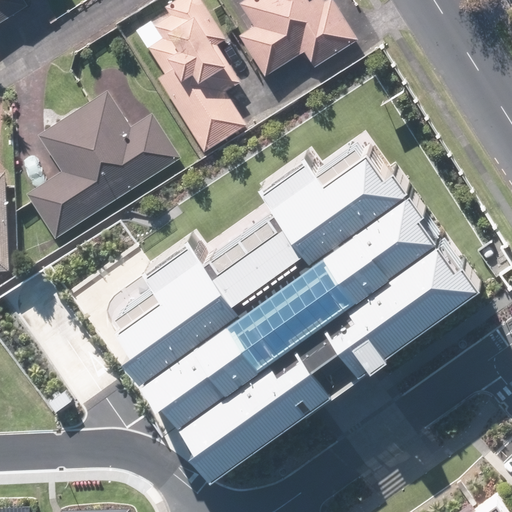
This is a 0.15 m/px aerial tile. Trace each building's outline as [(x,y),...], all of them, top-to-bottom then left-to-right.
[(0,0),(0,23),(36,0),(0,0)] [(223,42),(197,0),(174,0),(126,29),(201,154),(246,128),(224,92),(239,84),(216,46),(223,42)] [(308,69),(354,42),(329,0),(328,0),(322,4),(319,0),(241,0),(235,4),(250,28),(234,38),(259,79),(299,55),(308,69)] [(32,188),(62,234),(177,160),(148,114),(125,128),(102,91),(31,137),(55,173),(32,188)] [(152,276),(112,301),(216,462),(480,292),(379,137),(329,169),(312,144),(266,173),(283,199),(214,244),(200,223),(142,260),(152,276)] [(0,266),(17,266),(12,166),(0,166),(0,266)] [(503,511),(491,495),(467,511),(503,511)]
